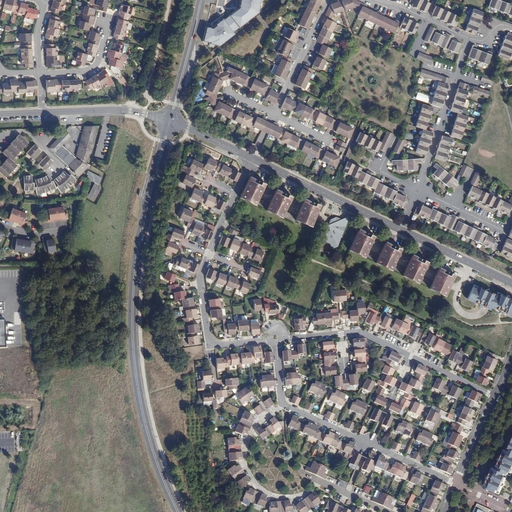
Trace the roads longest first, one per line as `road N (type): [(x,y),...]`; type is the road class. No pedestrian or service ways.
road 1 (secondary): [(177,511),(145,426),(132,340),(135,262),(169,120)]
road 2 (residential): [(252,158),(201,271),(207,337),(213,344),(276,339)]
road 3 (residential): [(385,511),(318,482),(294,498),(254,484),(245,446),(255,426),(283,404)]
road 4 (residential): [(276,339),(361,332),(495,396)]
road 5 (residential): [(283,404),(455,484)]
road 6 (unclassified): [(252,158),(399,229)]
road 7 (residential): [(468,39),(419,185)]
road 8 (residential): [(169,120),(123,109),(41,112)]
road 9 (residential): [(327,0),(273,113)]
road 10 (unclassified): [(399,229),(511,283)]
road 11 (secondary): [(201,0),(169,120)]
